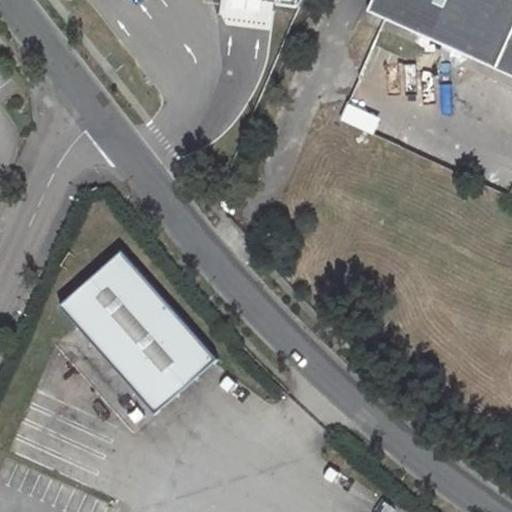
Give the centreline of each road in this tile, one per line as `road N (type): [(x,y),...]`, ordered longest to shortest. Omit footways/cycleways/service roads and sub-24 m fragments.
road 1 (unclassified): [(85,100),(266,329),(376,430),(487,511)]
road 2 (unknown): [(343,0),(216,266)]
road 3 (unclassified): [(85,100),(0,288)]
road 4 (unclassified): [(6,0),(85,100)]
